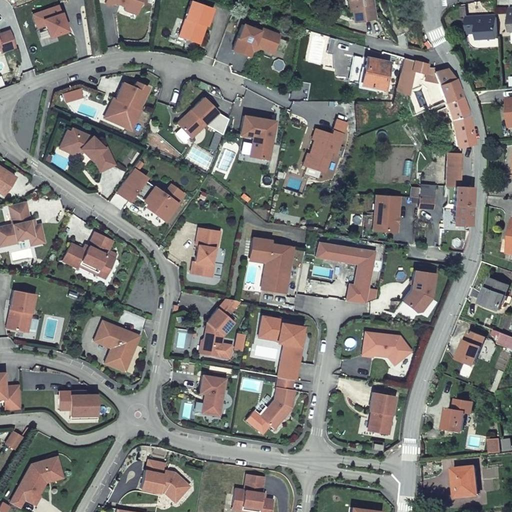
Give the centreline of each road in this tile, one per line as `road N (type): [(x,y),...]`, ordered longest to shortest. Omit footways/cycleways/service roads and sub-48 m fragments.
road 1 (residential): [(427,3),(478,129),(477,225),(415,405),(408,475)]
road 2 (residential): [(408,475),(186,445),(150,425)]
